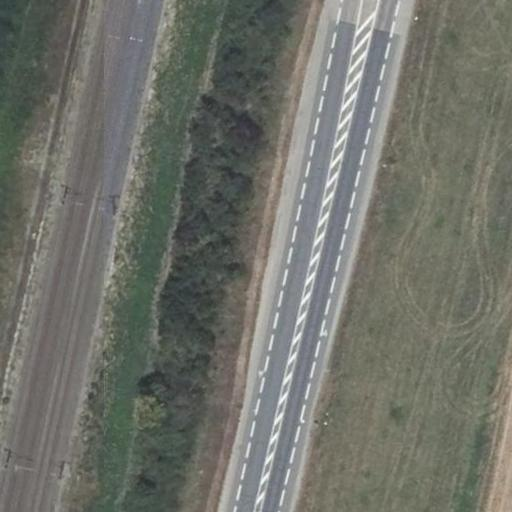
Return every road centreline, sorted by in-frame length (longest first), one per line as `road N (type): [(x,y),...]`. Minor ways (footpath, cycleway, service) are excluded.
road 1 (primary): [(275,511),(389,0)]
road 2 (primary): [(351,0),(244,511)]
road 3 (track): [(83,0),(0,390)]
